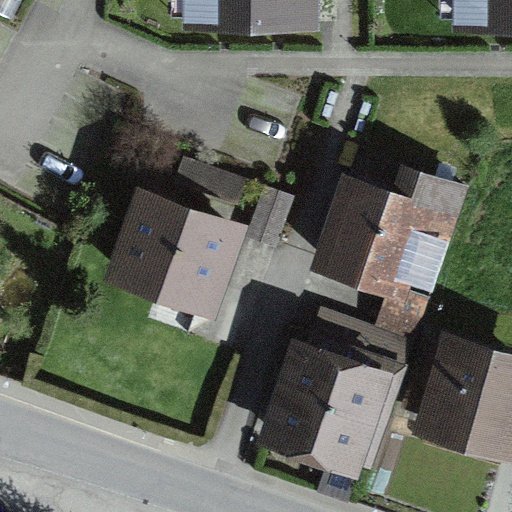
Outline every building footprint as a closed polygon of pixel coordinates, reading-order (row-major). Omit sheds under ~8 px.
[(195,0),(195,16),(305,17),(305,0),(195,0)] [(511,0),(464,0),(465,16),(511,16),(511,0)] [(389,326),(413,335),(470,170),(402,144),(395,165),(378,158),(369,182),(356,177),(327,259),(403,285),(389,326)] [(187,157),(180,176),(237,197),(244,177),(187,157)] [(265,185),(247,234),(275,244),(292,195),(265,185)] [(146,193),(119,269),(200,298),(227,222),(146,193)] [(389,326),(378,357),(310,333),(276,432),(368,464),(413,335),(389,326)] [(506,442),(511,421),(511,361),(428,338),(407,406),(432,413),(430,419),(506,442)]
